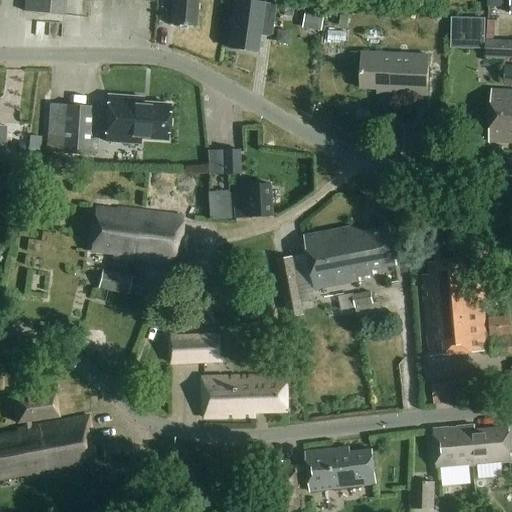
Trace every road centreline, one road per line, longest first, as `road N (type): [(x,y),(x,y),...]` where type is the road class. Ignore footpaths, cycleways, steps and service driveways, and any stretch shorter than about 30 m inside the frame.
road 1 (residential): [(511,412),(224,440),(186,436),(151,425),(62,354),(0,326)]
road 2 (residential): [(511,170),(362,158),(165,61),(0,54)]
